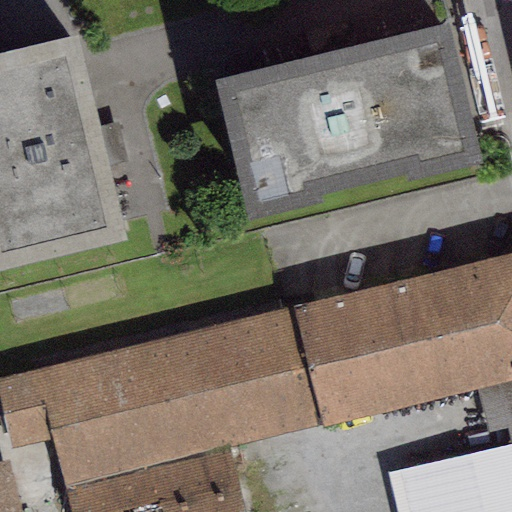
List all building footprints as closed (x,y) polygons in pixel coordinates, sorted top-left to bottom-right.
[(484,164),(449,24),(214,81),(248,222),(320,204),(319,197),(405,175),(407,183),(484,164)] [(0,271),(126,241),(76,35),(0,53),(0,271)] [(511,264),(0,382),(0,406),(10,451),(48,443),(59,490),(65,488),(228,451),(477,394),(511,385),(511,264)] [(511,511),(511,385),(477,394),(490,450),(386,474),(394,511),(511,511)] [(242,511),(228,451),(65,488),(70,511),(242,511)] [(23,511),(12,462),(0,464),(0,511),(23,511)]
